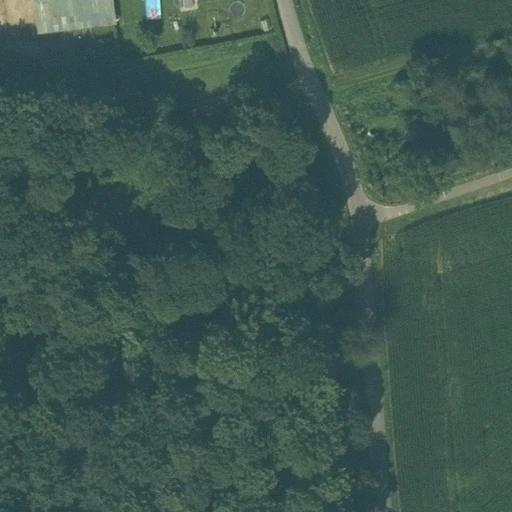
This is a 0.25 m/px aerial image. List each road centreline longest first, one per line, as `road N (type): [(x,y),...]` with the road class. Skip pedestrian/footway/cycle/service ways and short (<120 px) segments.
road 1 (unclassified): [(384,511),(359,225),(346,165),(311,88),(286,0)]
road 2 (unknown): [(0,403),(152,337),(302,303),(361,248)]
road 3 (track): [(311,88),(26,158)]
